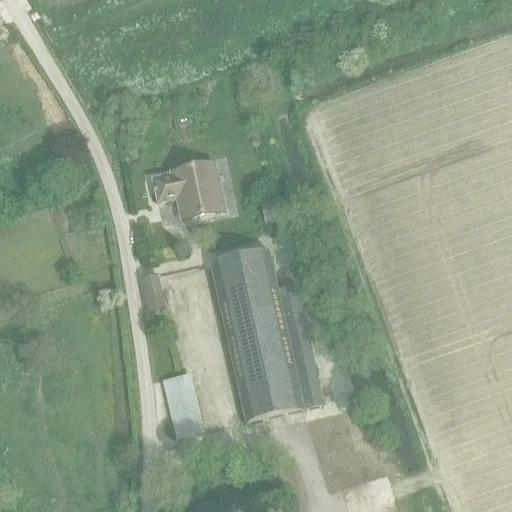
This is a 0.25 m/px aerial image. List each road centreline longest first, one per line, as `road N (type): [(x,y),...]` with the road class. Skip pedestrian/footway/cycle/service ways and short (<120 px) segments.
road 1 (unclassified): [(155,511),(153,383),(111,181),(38,53)]
road 2 (track): [(175,0),(0,66)]
